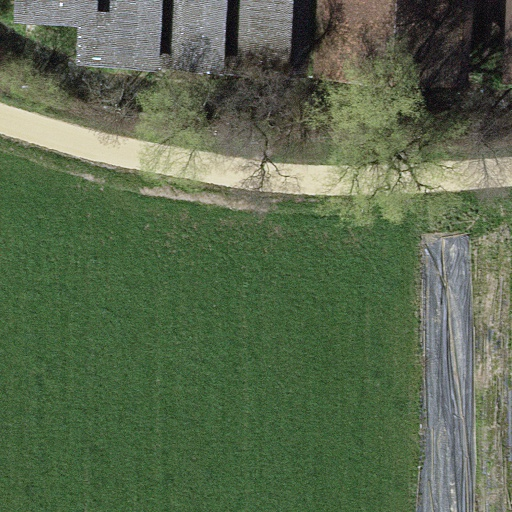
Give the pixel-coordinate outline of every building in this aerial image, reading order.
[(99,0),(54,0),(54,12),(99,14),(99,0)] [(162,0),(113,0),(112,32),(161,34),(162,0)] [(231,0),(181,0),(179,43),(229,45),(231,0)] [(303,0),(251,0),(249,43),(302,45),(303,0)] [(456,0),(326,0),(325,41),(455,45),(456,0)]
